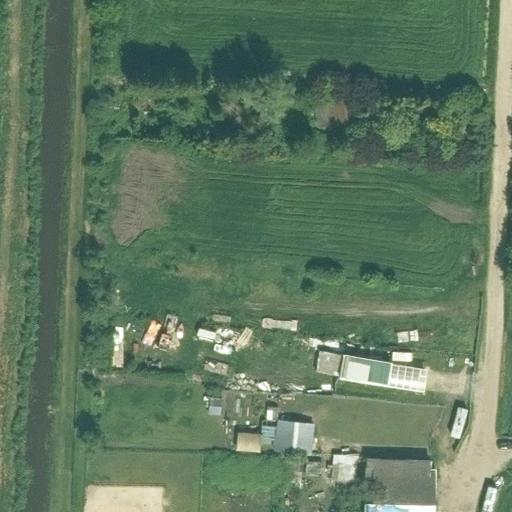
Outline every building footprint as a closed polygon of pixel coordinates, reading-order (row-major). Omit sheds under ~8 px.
[(317,129),(355,121),(350,97),(312,105),(317,129)] [(329,376),(333,354),(318,351),(314,374),(329,376)] [(339,378),(388,386),(391,364),(343,356),(339,378)] [(275,420),(273,452),(308,456),(311,424),(275,420)] [(229,431),(228,450),(253,451),(254,432),(229,431)] [(350,479),(351,454),(327,454),(326,479),(350,479)] [(363,502),(362,511),(432,511),(433,467),(372,466),(371,502),(363,502)]
